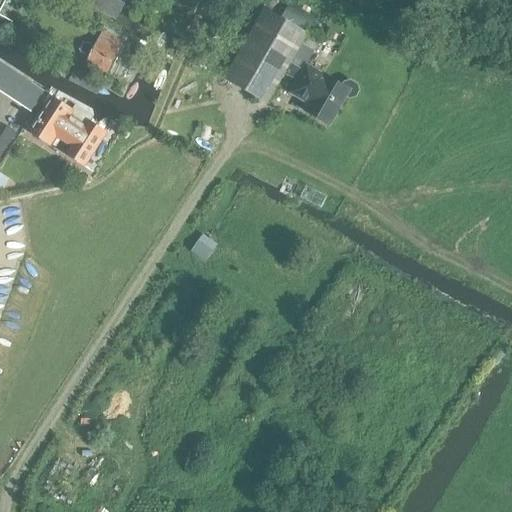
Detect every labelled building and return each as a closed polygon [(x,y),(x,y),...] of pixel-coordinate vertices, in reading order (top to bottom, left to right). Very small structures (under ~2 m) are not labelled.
[(79,0),(115,19),(125,0),(79,0)] [(289,62),(306,32),(264,9),(225,79),(267,103),(284,73),(298,81),(291,93),(309,103),(305,110),(329,123),(346,95),(349,96),(355,95),(358,89),(356,83),(349,79),(343,80),(342,84),(306,63),(303,69),(289,62)] [(95,45),(88,42),(82,42),(78,49),(82,54),(88,57),(86,62),(108,74),(125,42),(103,30),(95,45)] [(56,137),(70,147),(65,153),(86,167),(96,152),(108,132),(90,120),(82,132),(67,122),(74,111),(52,95),(41,110),(38,108),(32,117),(36,120),(28,130),(50,146),(56,137)] [(0,156),(12,137),(0,130),(0,156)] [(207,259),(219,240),(203,230),(191,249),(207,259)]
